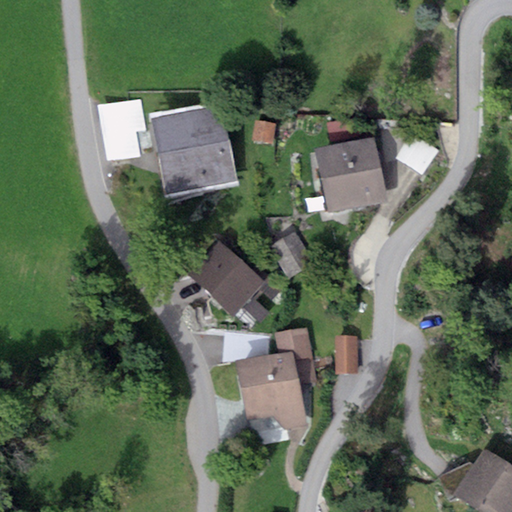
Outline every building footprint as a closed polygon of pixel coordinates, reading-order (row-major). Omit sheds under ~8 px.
[(136,106),(97,112),(106,168),(145,162),(136,106)] [(217,114),(146,125),(157,193),(228,182),(217,114)] [(373,142),(309,154),(322,220),(386,208),(373,142)] [(292,238),(267,254),(286,284),(311,269),(292,238)] [(265,288),(219,246),(188,280),(233,322),(265,288)] [(358,346),(334,347),(336,384),(360,383),(358,346)] [(296,359),(233,367),(240,424),(275,420),(277,430),(305,426),(296,359)] [(511,511),(511,475),(484,455),(452,503),(464,511),(511,511)]
